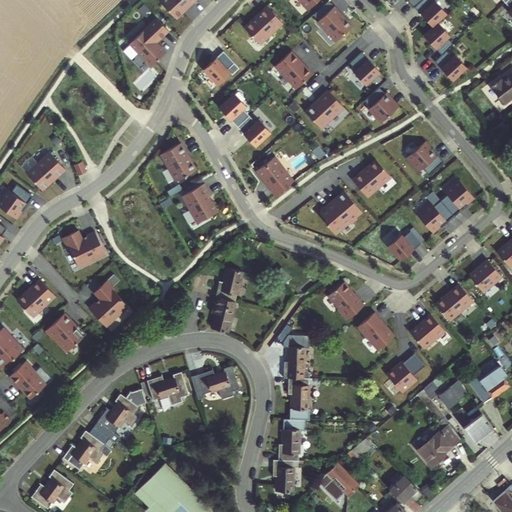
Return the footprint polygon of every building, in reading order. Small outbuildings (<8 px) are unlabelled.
[(167,0),(179,11),(187,3),(186,3),(188,0),(167,0)] [(285,14),(271,0),(265,0),(259,7),(255,12),(254,11),(246,18),(261,35),(274,23),(275,24),(285,14)] [(355,17),(338,0),(333,0),(320,13),(338,33),(355,17)] [(417,0),(435,19),(440,14),(450,5),(444,0),(417,0)] [(170,22),(159,10),(131,35),(152,58),(167,45),(158,34),(170,22)] [(426,27),(444,47),(449,42),(456,36),(450,30),(453,27),(440,14),(435,19),(426,27)] [(231,37),(211,56),(225,71),(238,58),(235,55),(242,49),(231,37)] [(314,66),(294,42),(277,58),(298,81),(314,66)] [(444,47),(437,53),(455,73),(470,60),(457,46),(455,49),(449,42),(444,47)] [(364,43),(352,54),(358,61),(356,63),(368,77),(383,64),(364,43)] [(511,66),(511,67),(511,70),(509,73),(507,70),(497,78),(510,95),(511,92),(511,66)] [(382,78),(367,92),(373,99),(372,100),(384,114),(385,113),(388,110),(400,99),(393,92),(395,90),(389,84),(388,85),(382,78)] [(307,103),(323,120),(346,99),(330,82),(320,91),(321,92),(316,96),(315,95),(307,103)] [(236,85),(221,98),(258,138),(273,124),(260,111),(257,114),(245,101),(249,98),(236,85)] [(428,132),(426,134),(433,141),(435,140),(428,132)] [(162,146),(178,173),(199,162),(193,152),(192,153),(189,147),(190,147),(183,134),(162,146)] [(426,134),(410,148),(423,162),(425,160),(431,167),(446,154),(435,141),(436,141),(435,139),(433,141),(426,134)] [(43,142),(25,167),(44,181),(50,172),(49,171),(53,166),(54,167),(62,156),(43,142)] [(276,149),(258,163),(265,171),(269,176),(268,176),(277,187),(296,173),(287,162),(286,163),(276,149)] [(365,162),(355,171),(370,189),(380,180),(379,179),(393,168),(378,151),(370,158),(370,159),(366,163),(365,162)] [(74,166),(78,175),(87,171),(83,162),(74,166)] [(194,182),(206,175),(204,170),(191,177),(194,182)] [(444,218),(469,197),(469,198),(470,197),(468,194),(476,188),(462,172),(448,184),(450,187),(443,192),(437,198),(434,195),(420,207),(434,224),(441,217),(443,219),(443,220),(444,219),(444,218)] [(194,182),(184,188),(200,215),(220,203),(215,194),(214,194),(211,189),(214,187),(206,175),(194,182)] [(10,182),(0,195),(0,198),(16,210),(21,202),(23,203),(34,189),(18,177),(13,184),(10,182)] [(323,199),(323,205),(328,212),(328,215),(337,227),(352,214),(355,214),(358,212),(358,209),(364,204),(346,183),(335,193),(336,194),(330,199),(323,199)] [(476,188),(468,194),(470,196),(477,190),(476,188)] [(434,224),(436,226),(443,219),(441,217),(434,224)] [(81,259),(107,246),(95,222),(87,226),(88,228),(84,230),(80,221),(64,229),(69,240),(71,239),(81,259)] [(404,226),(390,239),(403,253),(423,235),(413,223),(406,229),(404,226)] [(511,233),(499,245),(510,259),(511,257),(511,233)] [(471,267),(486,284),(505,268),(490,251),(471,267)] [(280,265),(273,271),(284,282),(290,276),(280,265)] [(219,280),(215,296),(235,301),(243,271),(227,267),(223,281),(219,280)] [(26,284),(18,292),(33,308),(46,296),(47,297),(57,288),(41,270),(31,280),(32,281),(27,285),(26,284)] [(333,285),(331,287),(342,300),(340,301),(349,312),(367,297),(346,274),(338,281),(333,285)] [(94,303),(110,322),(123,310),(125,310),(133,302),(118,286),(120,284),(112,276),(98,289),(105,296),(101,299),(100,297),(94,303)] [(477,294),(462,276),(439,297),(453,314),(477,294)] [(227,332),(235,301),(215,296),(210,312),(215,314),(211,328),(227,332)] [(370,328),(381,341),(396,328),(377,304),(360,319),(369,330),(370,328)] [(73,313),(66,305),(46,323),(54,331),(56,329),(69,342),(87,325),(79,316),(76,319),(72,315),(73,313)] [(425,313),(412,324),(425,340),(438,329),(439,330),(448,323),(433,306),(424,313),(425,313)] [(0,356),(5,357),(14,349),(25,338),(4,318),(0,321),(0,356)] [(282,360),(282,376),(287,376),(303,377),(303,346),(287,345),(287,360),(282,360)] [(37,363),(28,353),(10,368),(32,390),(47,377),(36,364),(37,363)] [(402,356),(386,369),(402,387),(417,374),(402,356)] [(189,373),(197,397),(203,395),(202,391),(217,386),(220,395),(232,392),(231,388),(238,386),(231,363),(221,366),(222,368),(212,372),(211,366),(189,373)] [(504,375),(499,367),(494,371),(491,366),(470,382),(484,401),(506,385),(500,378),(504,375)] [(170,404),(178,402),(181,401),(180,397),(188,394),(181,371),(172,373),(173,377),(163,381),(162,375),(146,380),(152,400),(160,397),(168,395),(170,404)] [(307,408),(308,377),(303,377),(287,376),(286,393),(291,393),(291,408),(288,408),(288,418),(298,418),(308,419),(308,408),(307,408)] [(457,380),(437,395),(446,407),(466,393),(457,380)] [(427,384),(421,389),(428,399),(435,394),(427,384)] [(124,396),(119,392),(114,399),(118,402),(112,410),(107,406),(92,427),(108,438),(112,432),(114,433),(123,419),(132,425),(139,415),(135,413),(139,407),(137,405),(138,404),(145,401),(141,387),(130,390),(129,390),(124,396)] [(420,390),(407,400),(412,405),(419,399),(443,427),(415,452),(429,468),(442,456),(441,455),(460,438),(443,417),(442,418),(420,390)] [(181,410),(178,402),(170,404),(168,395),(160,397),(165,415),(181,410)] [(0,422),(12,411),(5,404),(0,408),(0,422)] [(460,411),(454,416),(474,443),(482,437),(492,429),(475,406),(463,415),(460,411)] [(297,460),(298,418),(288,418),(282,418),(281,443),(277,443),(276,459),(292,460),(297,460)] [(108,438),(92,427),(88,432),(84,430),(78,438),(82,440),(76,448),(71,445),(62,458),(79,470),(88,458),(95,463),(102,453),(105,456),(110,450),(106,447),(103,445),(108,438)] [(348,450),(358,460),(372,445),(364,437),(348,450)] [(108,438),(103,445),(106,447),(112,440),(108,438)] [(358,460),(348,450),(343,454),(354,464),(358,460)] [(276,459),(272,459),(271,476),(275,476),(275,490),(291,491),(292,460),(276,459)] [(207,505),(163,462),(135,490),(157,511),(200,511),(201,511),(207,505)] [(358,486),(335,463),(333,464),(356,488),(358,486)] [(323,474),(347,497),(356,488),(333,464),(323,474)] [(73,483),(53,469),(47,476),(51,479),(45,488),(40,484),(30,497),(48,509),(57,496),(65,502),(72,492),(68,490),(73,483)] [(401,474),(387,489),(401,503),(408,497),(414,503),(416,501),(422,495),(401,474)] [(496,482),(490,487),(493,491),(500,486),(496,482)] [(511,511),(511,495),(510,493),(500,501),(496,504),(501,511),(511,511)] [(402,511),(389,499),(378,510),(379,511),(402,511)]
